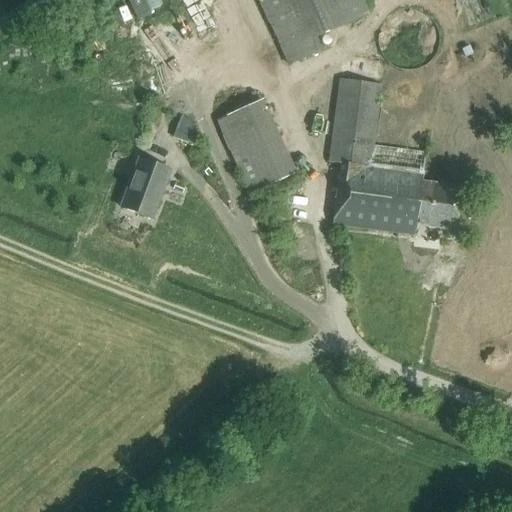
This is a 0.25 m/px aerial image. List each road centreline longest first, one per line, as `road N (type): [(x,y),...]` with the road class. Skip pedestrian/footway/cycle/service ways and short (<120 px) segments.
road 1 (track): [(388,0),(292,98),(320,190),(342,333)]
road 2 (track): [(198,179),(285,294),(342,333)]
road 3 (unclassified): [(511,414),(369,357),(342,333)]
